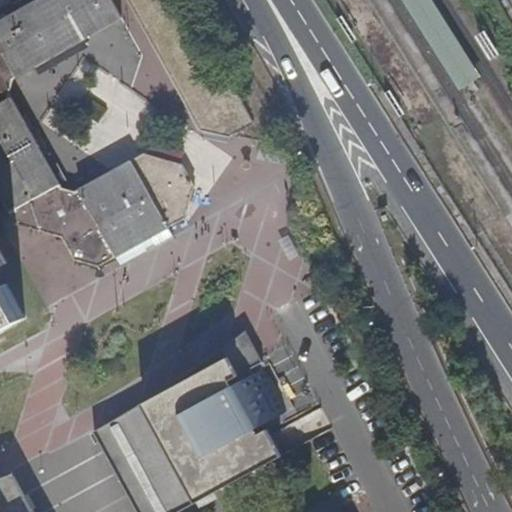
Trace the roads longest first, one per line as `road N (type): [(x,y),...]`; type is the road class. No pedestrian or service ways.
road 1 (trunk): [(262,0),(487,510)]
road 2 (trunk): [(284,0),(511,349)]
road 3 (unknown): [(130,19),(64,71),(60,114),(91,154),(174,108)]
road 4 (residential): [(392,511),(292,303)]
